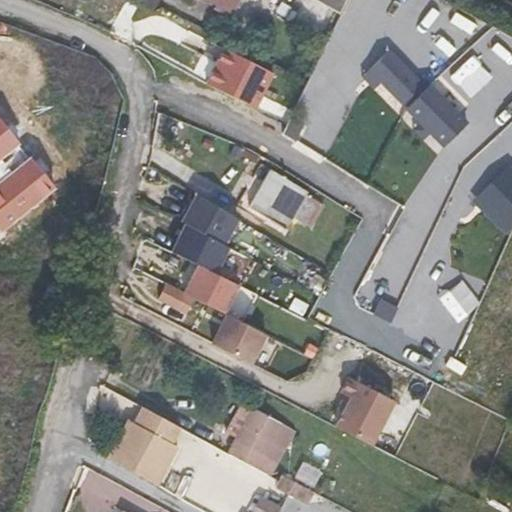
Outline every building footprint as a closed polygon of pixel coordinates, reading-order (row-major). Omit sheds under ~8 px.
[(210,0),(230,11),(236,0),(210,0)] [(315,0),(346,17),(353,0),(315,0)] [(274,74),(225,50),(207,85),(256,110),(274,74)] [(453,148),(474,127),(398,51),(379,70),(416,107),(414,109),(453,148)] [(247,209),(284,231),(292,218),(309,227),(322,205),(305,195),(307,191),(270,170),(247,209)] [(237,219),(196,194),(181,222),(184,224),(223,245),(237,219)] [(184,224),(171,251),(197,264),(215,273),(228,248),(223,245),(184,224)] [(195,299),(224,314),(239,285),(215,273),(197,264),(183,293),(195,299)] [(183,293),(165,284),(158,297),(188,312),(195,299),(183,293)] [(250,363),(265,334),(226,314),(211,343),(250,363)] [(374,352),(358,382),(394,401),(403,405),(419,374),(374,352)] [(344,410),(335,427),(371,445),(394,401),(358,382),(349,378),(341,393),(346,395),(350,398),(344,410)] [(243,425),(259,396),(248,390),(232,419),(243,425)] [(340,408),(344,410),(350,398),(346,395),(340,408)] [(232,444),(273,466),(300,418),(259,396),(243,425),(232,444)] [(110,432),(101,448),(151,476),(172,437),(128,413),(116,435),(110,432)] [(273,466),(232,444),(230,449),(271,470),(273,466)] [(305,487),(310,477),(286,465),(281,475),(285,476),(279,487),(311,504),(317,493),(305,487)] [(259,495),(250,511),(279,511),(282,507),(259,495)] [(112,511),(117,502),(113,500),(106,511),(112,511)] [(135,511),(117,502),(112,511),(135,511)]
